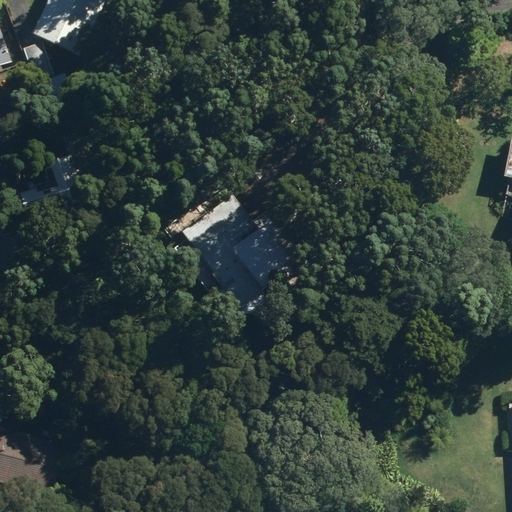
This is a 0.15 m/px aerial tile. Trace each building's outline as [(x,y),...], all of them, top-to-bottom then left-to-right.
[(108,0),(48,0),(34,31),(81,54),(108,0)] [(0,63),(12,59),(0,23),(0,63)] [(39,77),(52,123),(81,115),(67,69),(39,77)] [(57,156),(74,207),(123,192),(107,141),(57,156)] [(218,308),(251,350),(335,284),(279,212),(265,223),(245,196),(196,235),(211,255),(196,267),(224,304),(218,308)] [(0,480),(53,494),(66,442),(0,425),(0,480)]
